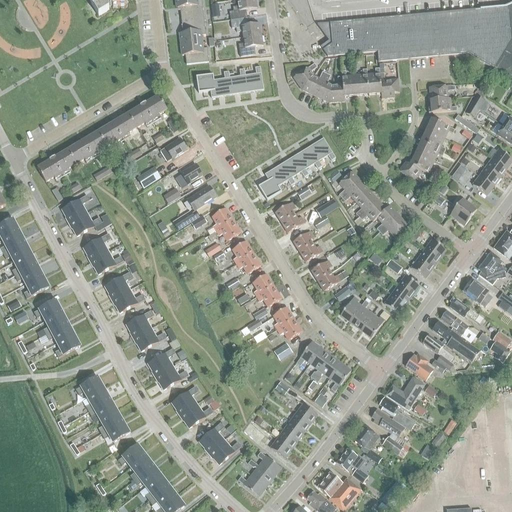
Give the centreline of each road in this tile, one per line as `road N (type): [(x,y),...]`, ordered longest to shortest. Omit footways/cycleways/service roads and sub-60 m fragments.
road 1 (residential): [(238,511),(156,424),(12,161)]
road 2 (residential): [(381,368),(302,302),(163,71)]
road 3 (residential): [(471,255),(376,175),(359,123),(307,116),(292,106),(282,88),(270,0)]
road 4 (residential): [(271,511),(381,368)]
road 5 (residential): [(12,161),(163,71)]
road 6 (residential): [(381,368),(471,255)]
